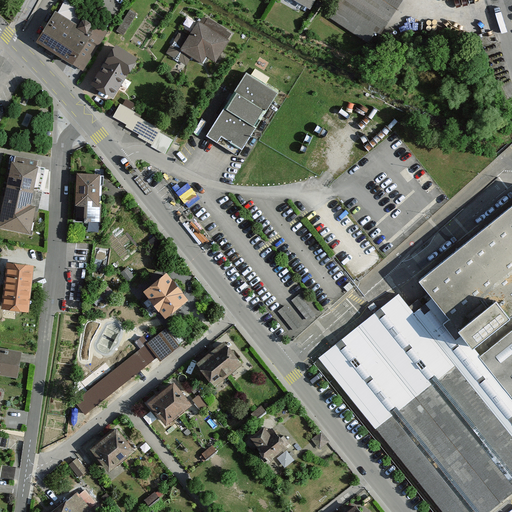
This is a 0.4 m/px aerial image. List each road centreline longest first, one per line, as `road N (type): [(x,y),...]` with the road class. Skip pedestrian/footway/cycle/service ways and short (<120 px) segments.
road 1 (residential): [(26,479),(55,306),(60,153),(86,121)]
road 2 (residential): [(284,369),(511,188)]
road 3 (tertiary): [(241,312),(86,121)]
road 4 (residential): [(241,312),(125,402)]
road 5 (tertiary): [(373,479),(284,369)]
road 6 (residential): [(125,402),(213,511)]
road 7 (tertiary): [(86,121),(0,26)]
road 8 (residential): [(125,402),(26,479)]
